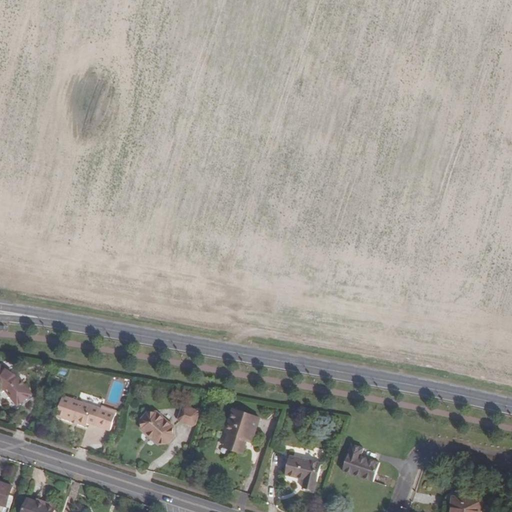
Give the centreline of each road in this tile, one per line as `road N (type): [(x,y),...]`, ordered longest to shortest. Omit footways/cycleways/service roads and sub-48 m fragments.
road 1 (tertiary): [(0,313),(511,411)]
road 2 (tertiary): [(207,511),(0,443)]
road 3 (residential): [(394,511),(421,451),(511,458)]
